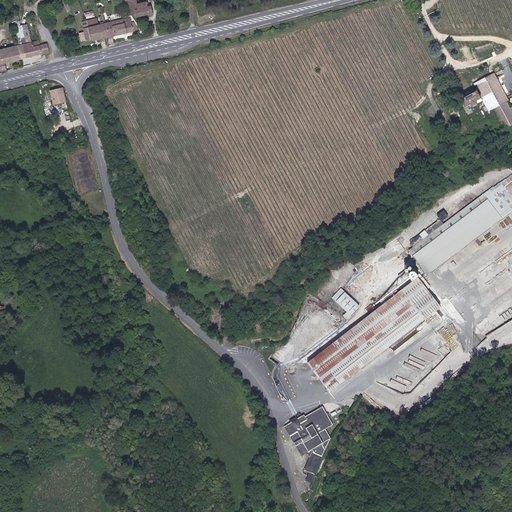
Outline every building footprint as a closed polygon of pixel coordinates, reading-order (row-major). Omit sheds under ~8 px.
[(136,0),(129,0),(126,1),(128,7),(130,6),(131,9),(130,10),(130,13),(133,13),(134,17),(152,13),(151,6),(148,7),(147,2),(143,2),(143,1),(140,1),(141,3),(137,4),(136,0)] [(19,21),(18,13),(11,15),(13,23),(19,21)] [(88,27),(94,40),(108,37),(102,24),(99,17),(88,19),(90,26),(88,27)] [(129,34),(134,33),(127,17),(102,24),(108,37),(128,32),(129,34)] [(22,60),(53,52),(52,44),(40,46),(39,41),(33,43),(28,27),(21,28),(23,40),(26,39),(27,44),(18,47),(22,60)] [(94,40),(88,27),(84,27),(85,33),(80,34),(82,41),(87,40),(94,40)] [(0,72),(7,71),(5,64),(22,60),(18,47),(0,51),(0,72)] [(511,105),(494,73),(474,83),(489,112),(494,109),(504,128),(511,124),(511,105)] [(55,105),(66,102),(62,88),(51,91),(55,105)] [(465,111),(483,104),(476,89),(459,97),(465,111)] [(511,173),(444,224),(413,246),(406,252),(418,269),(415,271),(419,278),(421,277),(423,279),(511,214),(511,173)] [(440,218),(409,240),(413,246),(444,224),(440,218)] [(412,269),(410,270),(409,268),(405,271),(406,273),(405,274),(408,279),(407,280),(410,284),(411,284),(412,285),(418,281),(419,280),(418,279),(412,269)] [(424,285),(419,278),(418,279),(419,280),(418,281),(419,282),(414,285),(419,292),(426,287),(424,285)] [(396,295),(402,290),(399,286),(392,291),(396,295)] [(425,318),(404,288),(402,290),(396,295),(392,297),(388,301),(384,304),(308,362),(330,392),(425,318)] [(361,307),(341,291),(333,300),(348,312),(344,317),(350,322),(354,318),(353,316),(361,307)] [(312,417),(305,422),(302,417),(283,428),(300,458),(305,455),(311,460),(306,472),(311,474),(307,482),(311,484),(322,457),(315,453),(315,448),(324,442),(312,425),(315,423),(312,417)]
